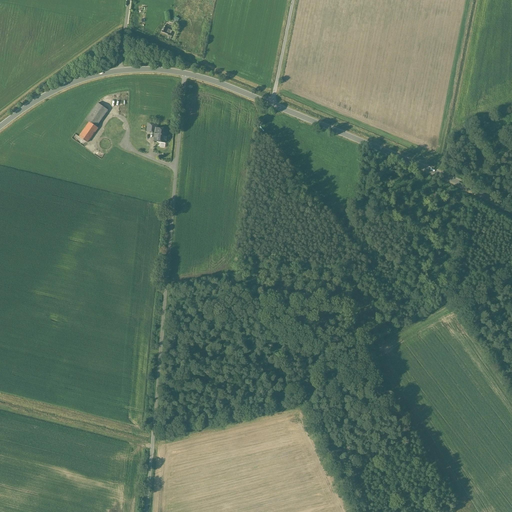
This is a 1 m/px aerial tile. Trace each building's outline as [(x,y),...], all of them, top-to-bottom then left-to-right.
[(165,27),(161,35),(171,39),(173,34),(167,32),(169,29),(165,27)] [(98,103),(86,119),(89,122),(96,127),(108,110),(98,103)] [(89,122),(79,137),(87,142),(98,128),(96,127),(89,122)] [(157,125),(148,124),(147,132),(155,133),(156,128),(157,125)] [(156,128),(155,133),(154,141),(157,141),(158,143),(160,143),(161,142),(165,142),(167,130),(156,128)]
